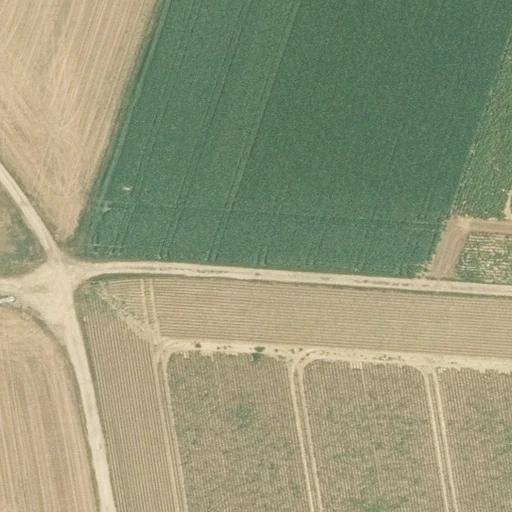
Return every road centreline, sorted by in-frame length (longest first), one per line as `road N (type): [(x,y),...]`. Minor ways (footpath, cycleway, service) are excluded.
road 1 (track): [(511,293),(100,268),(64,273)]
road 2 (track): [(79,271),(81,244),(165,0)]
road 3 (track): [(64,273),(109,511)]
